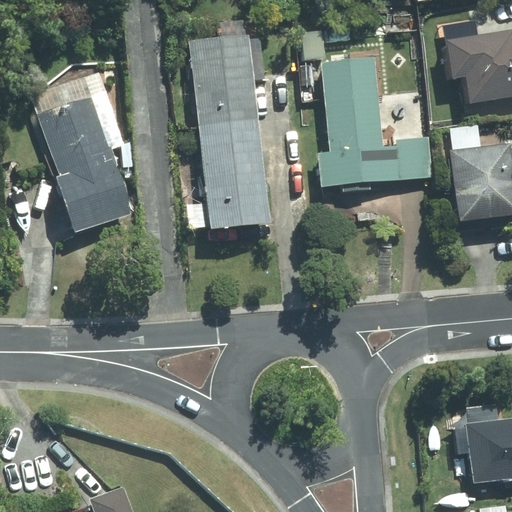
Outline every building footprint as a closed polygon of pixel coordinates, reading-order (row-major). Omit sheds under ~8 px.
[(319,60),(317,37),(304,38),(306,62),(319,60)] [(511,37),(434,44),(437,83),(452,82),(453,93),(454,110),(511,105),(511,37)] [(267,229),(247,38),(186,44),(206,235),(267,229)] [(318,191),(430,180),(426,140),(392,144),(393,150),(380,151),(371,61),(318,67),(327,156),(315,158),(318,191)] [(69,238),(128,219),(112,170),(115,169),(109,150),(106,151),(89,100),(62,108),(56,89),(28,99),(56,182),(51,183),(69,238)] [(130,168),(127,143),(118,145),(120,169),(130,168)] [(450,235),(511,227),(511,146),(442,154),(450,235)] [(511,418),(496,421),(494,406),(469,409),(470,424),(464,425),(471,484),(511,479),(511,418)] [(125,511),(117,489),(84,501),(87,511),(125,511)]
